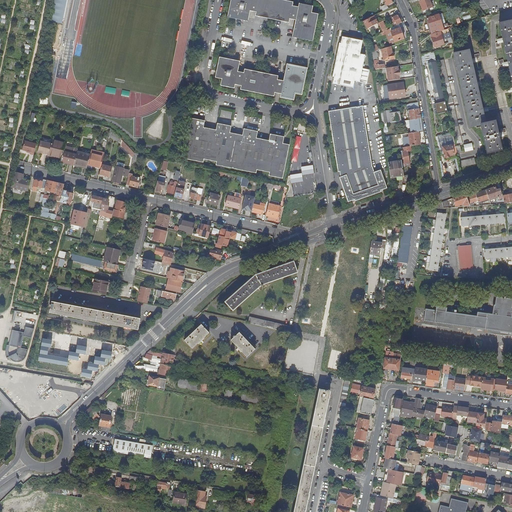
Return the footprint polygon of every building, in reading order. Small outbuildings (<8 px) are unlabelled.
[(62,24),(67,0),(54,0),(50,22),(62,24)] [(255,16),(289,23),(290,19),(296,20),(293,37),(313,41),(318,13),(312,12),(314,5),(300,3),(299,7),(293,5),(294,2),(285,0),(231,0),(228,17),(248,21),(250,11),(256,12),(255,16)] [(431,3),(429,0),(418,0),(422,11),(431,7),(430,3),(431,3)] [(429,29),(431,34),(443,30),(440,20),(443,19),(442,13),(438,15),(426,18),(428,23),(427,24),(428,29),(429,29)] [(401,22),(397,15),(392,17),(394,23),(395,22),(396,24),(401,22)] [(366,29),(378,23),(375,17),(374,18),(373,16),(362,21),(366,29)] [(503,39),(500,40),(500,43),(501,43),(503,42),(508,62),(505,63),(506,66),(508,66),(511,81),(511,88),(511,89),(511,92),(511,91),(511,20),(499,23),(503,39)] [(399,24),(390,28),(394,41),(404,39),(399,24)] [(431,34),(430,34),(434,47),(438,45),(440,45),(448,42),(447,38),(451,37),(449,32),(448,32),(447,29),(443,30),(431,34)] [(339,43),(333,77),(334,77),(333,84),(354,88),(355,81),(367,83),(370,70),(363,68),(365,55),(360,54),(363,40),(342,36),(341,43),(339,43)] [(391,46),(390,46),(382,49),(384,60),(394,58),(393,53),(392,53),(391,46)] [(498,137),(501,136),(500,133),(497,134),(495,121),(485,123),(482,112),(485,112),(485,108),(482,109),(477,86),(480,86),(479,82),(476,83),(472,63),(474,62),(474,59),(471,59),(469,50),(454,53),(470,126),(480,124),(487,152),(501,149),(498,137)] [(376,52),(371,52),(373,70),(383,68),(385,68),(384,64),(379,65),(376,52)] [(302,95),(308,68),(287,64),(284,81),(278,80),(278,76),(245,69),(244,73),(238,71),(240,61),(220,57),(216,77),(222,79),(221,85),(234,88),(235,85),(241,86),(240,89),(274,96),(275,93),(281,94),(280,98),(294,101),(295,94),(302,95)] [(444,97),(436,61),(428,63),(436,100),(444,98),(444,97)] [(443,61),(437,62),(456,145),(462,144),(443,61)] [(397,66),(386,68),(387,72),(388,81),(400,79),(399,75),(400,75),(400,73),(399,73),(398,72),(399,71),(399,70),(398,70),(397,66)] [(402,92),(401,83),(388,85),(390,99),(405,96),(405,92),(402,92)] [(411,120),(420,118),(418,102),(410,104),(410,107),(407,108),(407,109),(407,111),(408,111),(409,111),(411,120)] [(381,190),(386,189),(386,188),(387,188),(381,170),(375,172),(372,165),(363,105),(329,111),(338,171),(340,171),(341,176),(340,177),(348,202),(355,200),(355,201),(381,192),(381,190)] [(390,116),(381,117),(382,124),(401,121),(399,111),(389,113),(390,116)] [(268,175),(282,178),(289,144),(283,143),(284,136),(270,134),(268,140),(256,138),(258,131),(243,128),(242,135),(229,132),(231,125),(217,123),(215,129),(203,126),(204,120),(190,117),(182,158),(203,162),(203,159),(216,162),(215,165),(256,173),(256,170),(269,172),(268,175)] [(423,131),(421,118),(420,118),(411,120),(409,120),(405,121),(406,128),(410,128),(411,133),(418,131),(423,131)] [(122,140),(111,128),(109,136),(121,143),(122,140)] [(420,144),(418,131),(411,133),(408,133),(410,146),(412,146),(420,144)] [(437,136),(440,147),(455,144),(454,143),(454,141),(454,139),(452,134),(452,132),(437,136)] [(49,154),(49,155),(62,158),(65,146),(65,144),(65,143),(52,140),(51,144),(50,148),(49,154)] [(122,140),(121,143),(121,144),(133,157),(134,153),(134,152),(122,140)] [(30,154),(34,155),(37,144),(25,141),(23,147),(22,150),(27,151),(30,152),(30,153),(30,154)] [(41,141),(38,152),(42,153),(44,153),(49,154),(50,148),(51,144),(41,141)] [(466,151),(474,149),(473,142),(464,144),(466,151)] [(454,155),(457,154),(455,146),(455,144),(440,147),(441,151),(443,151),(445,157),(449,156),(449,155),(454,154),(454,155)] [(74,165),(77,152),(78,149),(65,146),(62,158),(61,162),(74,165)] [(402,163),(402,167),(405,166),(406,166),(406,163),(409,162),(408,151),(413,150),(412,146),(410,146),(402,147),(403,152),(401,153),(402,158),(404,157),(404,163),(402,163)] [(91,150),(90,154),(90,155),(88,165),(101,168),(102,164),(104,153),(91,150)] [(88,165),(90,155),(77,152),(74,165),(78,166),(79,165),(87,167),(88,165)] [(474,158),(459,161),(460,167),(475,164),(474,158)] [(388,162),(390,177),(404,175),(402,167),(402,163),(401,160),(388,162)] [(111,167),(102,164),(101,168),(99,174),(109,177),(111,167)] [(404,176),(408,175),(417,173),(416,167),(413,168),(412,166),(405,167),(405,166),(402,167),(404,175),(404,176)] [(129,173),(130,170),(124,168),(116,167),(113,181),(120,183),(122,176),(128,177),(129,173)] [(11,186),(28,190),(30,181),(27,180),(22,179),(23,177),(23,174),(15,172),(11,186)] [(128,177),(126,184),(137,187),(140,178),(136,177),(137,176),(135,176),(135,177),(132,176),(132,174),(129,173),(128,177)] [(247,187),(249,178),(238,176),(237,180),(241,181),(240,185),(247,187)] [(45,189),(47,180),(35,177),(34,180),(35,180),(32,190),(36,191),(37,187),(45,189)] [(45,189),(43,198),(39,216),(49,218),(50,213),(48,213),(49,208),(45,207),(47,199),(48,199),(49,196),(48,195),(46,195),(47,191),(52,192),(56,193),(56,194),(59,195),(59,197),(57,196),(56,201),(58,201),(60,202),(61,195),(63,190),(64,184),(47,180),(45,189)] [(177,187),(176,187),(174,196),(182,198),(186,182),(178,180),(177,187)] [(160,191),(161,189),(161,188),(164,188),(165,183),(158,181),(156,190),(160,191)] [(172,182),(170,182),(169,185),(168,184),(167,191),(174,193),(176,186),(177,182),(175,181),(174,183),(172,182)] [(501,189),(500,182),(496,183),(497,186),(498,189),(496,190),(495,187),(485,190),(485,191),(488,199),(489,200),(492,199),(493,200),(493,202),(495,201),(494,199),(498,197),(499,199),(502,198),(499,189),(501,189)] [(197,189),(192,187),(189,198),(199,200),(201,195),(196,193),(197,189)] [(61,195),(60,202),(66,203),(67,201),(71,202),(73,193),(63,190),(61,195)] [(488,199),(485,191),(475,194),(477,200),(479,204),(483,202),(482,201),(488,199)] [(239,208),(241,199),(241,195),(240,194),(235,192),(234,197),(228,196),(226,205),(239,208)] [(219,195),(210,193),(209,196),(207,202),(217,205),(219,195)] [(101,210),(103,198),(96,196),(96,195),(93,194),(93,196),(92,201),(95,202),(93,208),(101,210)] [(465,194),(453,198),(455,205),(457,206),(459,205),(460,206),(461,205),(461,204),(463,203),(464,206),(470,206),(469,204),(467,197),(465,194)] [(475,194),(467,197),(469,204),(477,200),(475,194)] [(511,194),(503,196),(505,203),(511,202),(511,194)] [(246,210),(252,211),(255,197),(245,195),(242,209),(246,210)] [(109,200),(103,198),(101,210),(99,215),(105,216),(111,217),(113,211),(108,210),(109,205),(108,205),(109,200)] [(115,210),(113,209),(112,215),(118,217),(120,211),(124,212),(127,203),(117,200),(115,210)] [(55,220),(60,202),(58,201),(55,214),(50,213),(49,218),(55,220)] [(262,214),(265,204),(261,203),(260,205),(254,204),(252,212),(262,214)] [(269,203),(266,215),(278,218),(281,206),(269,203)] [(73,225),(83,227),(87,212),(77,210),(73,225)] [(159,213),(156,225),(167,228),(170,216),(159,213)] [(437,271),(446,214),(437,213),(429,270),(437,271)] [(504,223),(504,214),(460,218),(461,227),(487,224),(487,226),(490,226),(490,224),(504,223)] [(186,233),(192,235),(195,222),(189,221),(189,222),(180,220),(178,229),(187,231),(186,233)] [(209,233),(211,226),(202,224),(199,235),(208,238),(209,233)] [(413,227),(403,225),(397,262),(407,264),(409,250),(407,250),(408,246),(410,246),(413,227)] [(164,243),(167,231),(155,228),(152,240),(164,243)] [(229,238),(235,239),(237,232),(232,231),(232,232),(226,231),(226,230),(221,228),(219,235),(229,238)] [(216,247),(221,248),(222,244),(227,246),(229,238),(219,235),(217,243),(216,243),(216,247)] [(382,243),(372,241),(370,254),(380,255),(381,251),(384,251),(386,240),(382,240),(381,240),(382,241),(382,243)] [(471,245),(457,246),(458,247),(460,269),(459,269),(459,270),(473,268),(471,246),(471,245)] [(117,258),(120,249),(108,247),(104,261),(117,264),(118,259),(117,258)] [(511,247),(484,250),(485,259),(511,256),(511,247)] [(220,259),(222,251),(217,249),(216,251),(211,250),(210,255),(215,256),(215,258),(220,259)] [(55,265),(60,266),(61,263),(62,263),(63,261),(61,261),(62,258),(64,259),(66,252),(60,250),(55,265)] [(162,262),(170,264),(172,259),(173,259),(174,255),(173,255),(173,252),(164,250),(162,258),(163,258),(162,262)] [(116,271),(117,265),(117,264),(104,261),(72,253),(71,255),(73,255),(71,260),(116,271)] [(225,301),(233,310),(261,285),(262,286),(263,285),(262,284),(298,272),(294,260),(256,274),(225,301)] [(167,278),(184,282),(184,281),(183,280),(185,271),(171,267),(170,271),(168,271),(167,278)] [(180,292),(182,282),(168,278),(167,284),(165,283),(164,288),(180,292)] [(93,292),(105,294),(108,281),(95,279),(93,292)] [(151,288),(141,286),(137,301),(147,303),(151,288)] [(175,299),(176,294),(157,289),(157,291),(163,292),(162,296),(175,299)] [(494,305),(493,309),(498,309),(498,314),(498,315),(493,314),(477,312),(477,313),(477,316),(452,312),(452,306),(444,305),(445,304),(443,304),(439,303),(439,307),(437,306),(436,307),(436,310),(426,309),(424,321),(425,321),(425,324),(433,325),(434,322),(445,324),(445,327),(453,328),(453,325),(491,330),(496,331),(496,333),(504,334),(504,332),(509,333),(511,333),(511,316),(511,317),(506,316),(506,315),(507,311),(511,311),(511,307),(511,305),(511,298),(505,298),(505,297),(505,296),(504,296),(504,298),(496,297),(495,305),(494,305)] [(93,309),(52,301),(51,304),(49,304),(49,306),(50,306),(49,312),(90,321),(109,324),(138,330),(140,319),(93,309)] [(286,332),(288,325),(250,316),(248,323),(286,332)] [(209,333),(201,324),(184,340),(192,349),(209,333)] [(25,327),(24,333),(24,336),(31,338),(34,329),(25,327)] [(12,330),(9,345),(10,345),(17,347),(20,332),(12,330)] [(24,333),(20,332),(17,347),(18,347),(17,352),(13,354),(16,354),(18,355),(19,355),(21,348),(24,336),(24,333)] [(255,349),(239,332),(234,336),(233,335),(232,336),(233,337),(230,340),(246,357),(255,349)] [(52,340),(42,338),(39,361),(67,366),(69,359),(78,361),(79,354),(85,354),(87,347),(77,345),(76,353),(70,352),(68,358),(47,355),(49,347),(51,348),(52,340)] [(9,356),(10,358),(12,360),(14,361),(17,362),(19,362),(21,361),(23,360),(25,358),(26,356),(28,350),(21,348),(19,355),(18,355),(16,354),(13,354),(9,356)] [(88,369),(83,369),(82,375),(91,377),(92,370),(98,371),(99,364),(105,365),(106,359),(111,359),(112,352),(101,350),(100,357),(95,356),(94,363),(89,363),(88,369)] [(174,355),(163,353),(161,364),(172,366),(174,355)] [(401,355),(393,354),(393,359),(391,369),(399,371),(401,355)] [(384,368),(391,369),(393,359),(385,358),(384,368)] [(450,363),(444,362),(443,371),(447,372),(447,374),(445,373),(445,377),(446,377),(447,377),(448,377),(447,388),(447,389),(453,390),(454,381),(455,377),(451,376),(451,375),(448,375),(449,368),(450,367),(450,363)] [(172,366),(161,364),(161,367),(159,367),(158,374),(172,376),(174,366),(172,366)] [(402,368),(401,378),(411,379),(411,374),(414,375),(414,370),(402,368)] [(414,375),(413,380),(426,382),(427,370),(427,369),(415,368),(414,370),(414,375)] [(426,382),(425,385),(433,386),(434,382),(438,382),(439,372),(427,370),(426,382)] [(158,386),(157,389),(164,391),(166,379),(150,376),(148,385),(158,386)] [(471,376),(467,376),(466,384),(469,385),(469,386),(475,386),(476,387),(476,388),(481,389),(482,378),(482,377),(471,376)] [(199,381),(179,378),(178,387),(197,390),(199,381)] [(481,389),(480,390),(490,391),(490,389),(492,388),(495,388),(495,383),(496,380),(484,378),(482,378),(481,389)] [(495,388),(494,390),(499,391),(501,391),(501,392),(505,393),(507,384),(507,381),(507,378),(504,378),(504,380),(496,379),(496,380),(495,383),(495,388)] [(456,379),(454,389),(464,391),(466,380),(456,379)] [(343,419),(351,382),(345,381),(337,417),(343,419)] [(359,394),(360,386),(352,384),(351,392),(359,394)] [(360,397),(363,398),(373,400),(376,387),(363,384),(360,397)] [(330,392),(330,390),(328,390),(328,391),(320,390),(294,511),(305,511),(330,392)] [(373,400),(363,398),(361,411),(360,413),(370,415),(373,400)] [(393,420),(392,424),(398,425),(400,417),(399,417),(402,399),(395,398),(391,415),(395,416),(394,420),(393,420)] [(414,408),(413,408),(412,416),(423,418),(425,411),(421,410),(422,405),(420,404),(421,399),(416,398),(414,408)] [(410,403),(403,401),(400,415),(411,417),(412,416),(413,408),(415,403),(410,402),(410,403)] [(89,419),(95,413),(101,408),(96,403),(94,405),(93,405),(84,414),(89,419)] [(426,405),(425,409),(425,411),(423,418),(434,421),(435,415),(436,409),(437,408),(426,405)] [(453,408),(452,418),(456,419),(457,415),(468,416),(468,412),(469,408),(458,406),(454,406),(453,408)] [(452,418),(453,408),(442,407),(442,410),(441,416),(441,417),(452,418)] [(468,412),(468,416),(467,421),(477,423),(478,413),(468,412)] [(485,430),(487,419),(483,418),(484,412),(478,412),(477,419),(477,425),(484,426),(483,430),(485,430)] [(98,416),(95,413),(89,419),(92,422),(98,416)] [(98,430),(110,432),(112,423),(110,423),(110,421),(111,416),(101,415),(98,430)] [(511,416),(503,415),(502,422),(502,424),(508,425),(511,425),(511,416)] [(357,428),(358,428),(367,430),(369,420),(359,418),(357,428)] [(497,422),(493,421),(492,423),(491,431),(494,432),(500,433),(501,428),(502,424),(502,422),(497,421),(497,422)] [(445,436),(456,438),(458,425),(448,423),(445,436)] [(398,425),(392,424),(390,433),(397,435),(400,436),(402,426),(398,425)] [(367,430),(358,428),(355,438),(365,441),(367,430)] [(479,442),(481,430),(471,428),(471,432),(470,436),(469,440),(479,442)] [(390,433),(389,437),(388,437),(388,439),(388,442),(387,442),(387,445),(387,446),(395,447),(396,441),(397,439),(396,439),(397,435),(390,433)] [(433,437),(430,436),(428,442),(426,441),(424,446),(428,447),(429,446),(434,447),(436,438),(437,434),(433,433),(433,435),(434,435),(433,437)] [(436,438),(434,447),(446,450),(447,445),(448,441),(436,438)] [(152,445),(114,439),(112,451),(150,458),(152,445)] [(447,445),(446,450),(446,452),(455,454),(457,446),(447,445)] [(474,446),(470,445),(469,450),(467,460),(476,462),(478,452),(473,451),(474,446)] [(361,460),(363,448),(354,446),(351,458),(361,460)] [(387,446),(385,458),(387,458),(390,459),(390,457),(393,458),(394,450),(402,452),(402,449),(400,448),(397,448),(395,447),(387,446)] [(484,447),(480,446),(477,461),(487,464),(488,461),(489,455),(483,454),(484,447)] [(416,451),(413,451),(408,450),(407,457),(408,457),(410,458),(409,463),(418,465),(419,459),(420,452),(416,451)] [(500,454),(490,452),(489,455),(488,461),(498,463),(499,455),(500,454)] [(498,463),(497,466),(502,467),(502,466),(507,467),(509,457),(499,455),(498,463)] [(384,463),(383,468),(389,469),(394,470),(396,460),(390,459),(387,458),(386,463),(384,463)] [(384,474),(383,482),(395,485),(399,485),(402,472),(394,470),(389,469),(388,475),(384,474)] [(447,473),(443,472),(442,475),(440,486),(442,487),(443,483),(445,483),(445,485),(450,486),(451,481),(453,472),(449,471),(448,477),(446,476),(447,473)] [(432,489),(435,490),(439,491),(440,486),(442,475),(438,474),(439,474),(434,473),(434,474),(429,472),(429,474),(428,473),(426,481),(433,483),(432,489)] [(463,475),(461,484),(460,489),(469,490),(472,491),(473,486),(473,484),(471,484),(472,477),(463,475)] [(119,488),(130,489),(131,488),(129,487),(129,483),(121,482),(122,478),(121,478),(122,476),(117,476),(116,483),(115,485),(120,486),(119,488)] [(480,489),(484,490),(485,483),(486,479),(475,477),(475,478),(473,484),(473,486),(480,487),(480,489)] [(169,488),(170,483),(167,482),(167,483),(158,482),(157,486),(156,494),(160,494),(161,489),(165,489),(166,488),(169,488)] [(383,488),(381,496),(392,498),(395,485),(383,482),(382,487),(383,488)] [(484,490),(494,492),(494,491),(495,486),(495,484),(485,482),(485,483),(484,490)] [(511,492),(511,486),(511,484),(502,482),(500,490),(511,492)] [(50,487),(49,492),(65,495),(66,490),(50,487)] [(201,491),(200,491),(197,491),(194,506),(205,508),(207,497),(204,497),(205,492),(201,491)] [(340,492),(338,505),(351,507),(352,502),(351,501),(352,495),(340,492)] [(375,511),(384,511),(387,501),(400,504),(401,500),(392,498),(381,496),(377,495),(377,498),(376,498),(373,511),(375,511)] [(465,511),(468,502),(451,498),(449,507),(440,505),(438,511),(465,511)]
